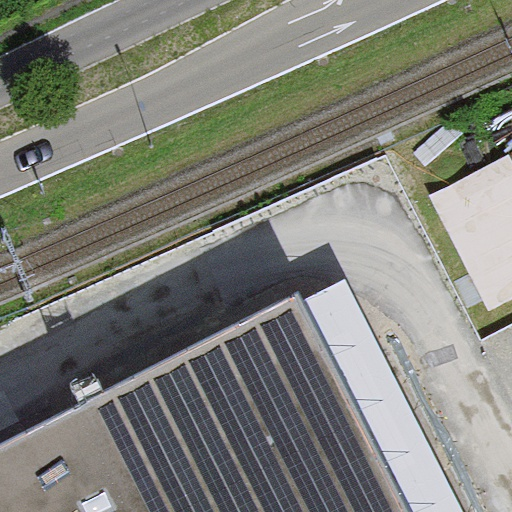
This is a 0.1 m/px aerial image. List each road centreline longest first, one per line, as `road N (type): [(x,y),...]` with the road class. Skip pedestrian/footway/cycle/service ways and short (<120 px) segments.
road 1 (primary): [(0,173),(369,0)]
road 2 (unknown): [(0,382),(52,339),(239,279)]
road 3 (primary): [(176,0),(0,82)]
